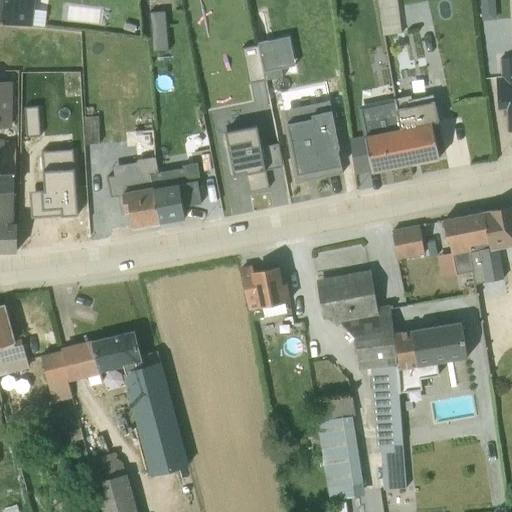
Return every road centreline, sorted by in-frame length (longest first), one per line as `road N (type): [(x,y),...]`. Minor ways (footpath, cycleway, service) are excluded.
road 1 (tertiary): [(0,270),(511,184)]
road 2 (unknown): [(375,511),(355,382),(308,308),(287,225)]
